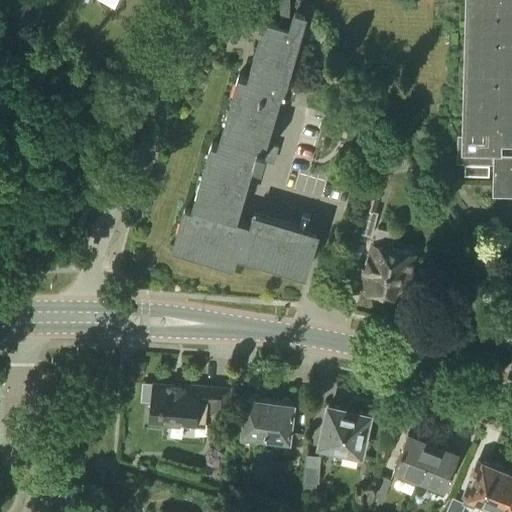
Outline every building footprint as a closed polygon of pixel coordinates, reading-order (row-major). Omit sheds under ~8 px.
[(40,15),(6,0),(2,0),(0,5),(0,17),(32,33),(40,15)] [(495,162),(496,153),(496,136),(501,137),(501,127),(511,126),(511,0),(470,0),(467,135),(458,135),(458,161),(495,162)] [(253,227),(215,216),(218,206),(233,210),(249,155),(262,158),(263,155),(274,158),(277,148),(266,144),(257,141),(275,84),(282,87),(305,11),(295,8),(290,24),(269,18),(252,76),(239,73),(218,142),(212,140),(194,199),(196,199),(193,209),(185,207),(173,245),(233,263),(236,251),(305,271),(317,233),(257,215),(253,227)] [(511,153),(496,153),(495,162),(494,189),(511,188),(511,153)] [(464,174),(489,174),(489,163),(464,163),(464,174)] [(359,232),(372,235),(379,211),(376,210),(380,197),(371,193),(359,232)] [(366,268),(363,267),(359,283),(403,294),(413,252),(391,247),(396,230),(377,226),(373,242),(372,242),(366,268)] [(511,342),(511,304),(502,300),(488,331),(491,333),(492,335),(498,338),(500,337),(511,342)] [(230,389),(203,386),(168,383),(168,384),(155,383),(152,419),(204,423),(205,410),(211,411),(211,412),(228,413),(230,389)] [(266,436),(270,398),(246,395),(241,433),(243,433),(242,437),(257,439),(258,435),(266,436)] [(294,401),(270,398),(266,436),(274,437),(274,441),(289,442),(289,439),(290,439),(294,401)] [(360,457),(361,452),(369,412),(329,403),(320,443),(343,448),(342,453),(360,457)] [(420,477),(433,441),(407,432),(394,467),(404,470),(401,477),(418,483),(420,477)] [(459,451),(433,441),(420,477),(430,481),(428,488),(443,493),(445,487),(446,487),(459,451)] [(261,473),(264,447),(256,446),(253,471),(261,473)] [(264,447),(261,473),(270,474),(273,448),(264,447)] [(321,454),(306,453),(303,491),(316,492),(317,481),(319,481),(321,454)] [(489,509),(505,469),(478,458),(465,492),(466,493),(463,500),(452,495),(445,511),(461,511),(465,504),(474,507),(475,504),(489,509)] [(489,509),(488,511),(511,511),(511,471),(505,469),(489,509)] [(391,479),(380,474),(371,497),(382,501),(391,479)]
